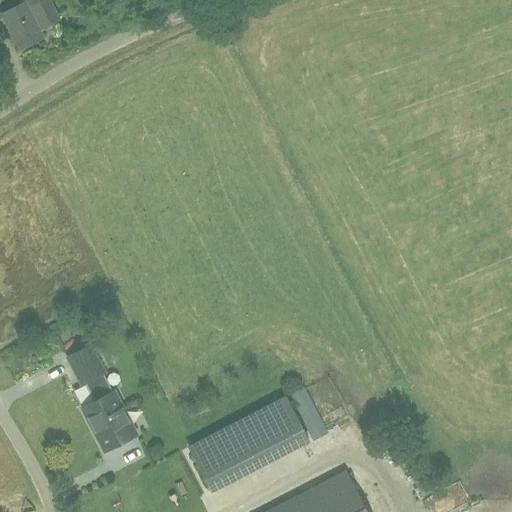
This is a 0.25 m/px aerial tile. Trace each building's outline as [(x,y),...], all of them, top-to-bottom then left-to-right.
[(1,14),(16,43),(19,50),(44,38),(40,30),(59,20),(49,1),(48,1),(47,0),(17,0),(7,6),(9,10),(1,14)] [(0,358),(0,364),(2,369),(77,332),(64,306),(31,322),(39,340),(0,358)] [(104,374),(89,345),(67,356),(82,385),(85,383),(95,401),(82,408),(105,451),(136,435),(113,391),(112,392),(103,374),(104,374)] [(285,396),(188,446),(210,490),(307,440),(285,396)] [(366,511),(347,473),(272,511),(366,511)]
